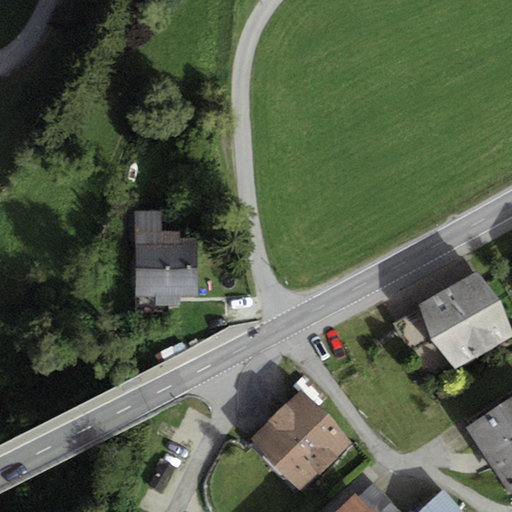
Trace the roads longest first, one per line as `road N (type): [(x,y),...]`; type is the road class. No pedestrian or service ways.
road 1 (residential): [(283,326),(252,249),(241,150),(243,54),(270,0)]
road 2 (tertiary): [(0,472),(283,326)]
road 3 (residential): [(501,511),(383,454),(283,326)]
road 4 (tertiary): [(283,326),(511,201)]
